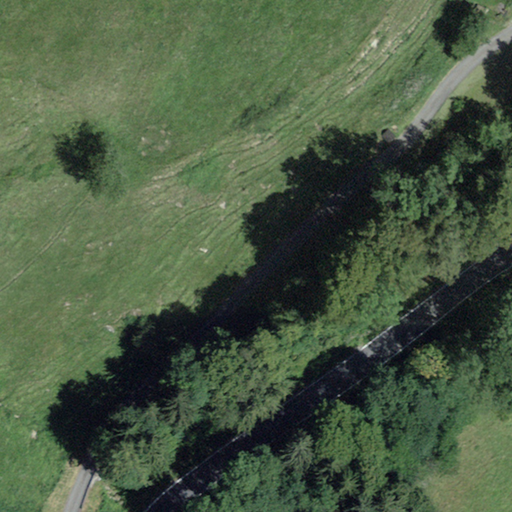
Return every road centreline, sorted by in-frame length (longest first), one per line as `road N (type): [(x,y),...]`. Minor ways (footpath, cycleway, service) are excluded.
road 1 (residential): [(72,511),(125,419),(275,259),(375,176),(455,75),(511,34)]
road 2 (tertiary): [(511,258),(164,511)]
